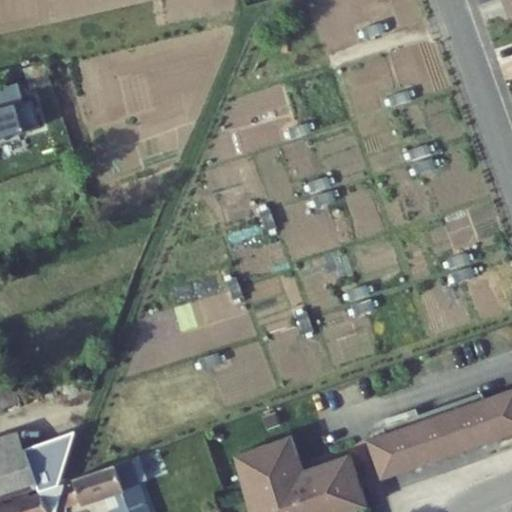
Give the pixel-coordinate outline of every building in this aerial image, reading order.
[(50,64),(24,73),(21,62),(0,68),(0,79),(3,88),(21,83),(22,85),(54,75),(50,64)] [(35,100),(27,103),(22,85),(0,91),(0,140),(43,127),(35,100)] [(0,414),(24,406),(0,343),(0,414)] [(511,394),(372,445),(386,484),(404,477),(403,474),(434,463),(435,466),(467,455),(466,451),(495,440),(496,444),(511,438),(511,394)] [(495,440),(466,451),(467,455),(496,444),(495,440)] [(370,511),(372,511),(353,459),(307,476),(294,441),(245,459),(258,511),(370,511)] [(135,511),(128,491),(148,483),(140,458),(78,479),(82,495),(71,498),(66,511),(70,511),(105,499),(114,496),(119,511),(135,511)] [(434,463),(403,474),(404,477),(435,466),(434,463)] [(48,511),(45,500),(50,498),(47,489),(0,504),(0,511),(48,511)] [(119,511),(114,496),(105,499),(109,511),(119,511)]
